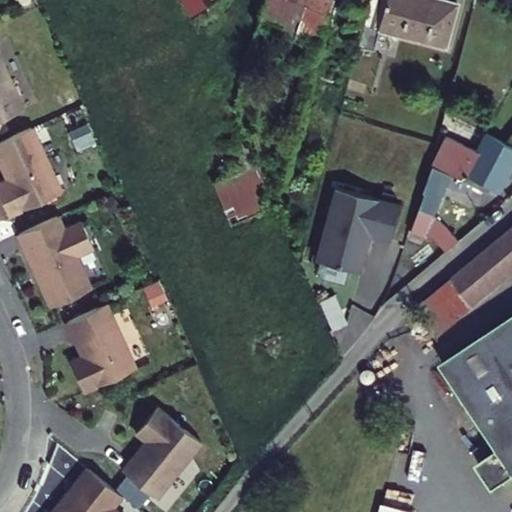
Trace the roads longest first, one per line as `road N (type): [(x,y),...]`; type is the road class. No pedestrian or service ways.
road 1 (residential): [(511,205),(400,299),(223,511)]
road 2 (residential): [(0,483),(17,410),(0,329)]
